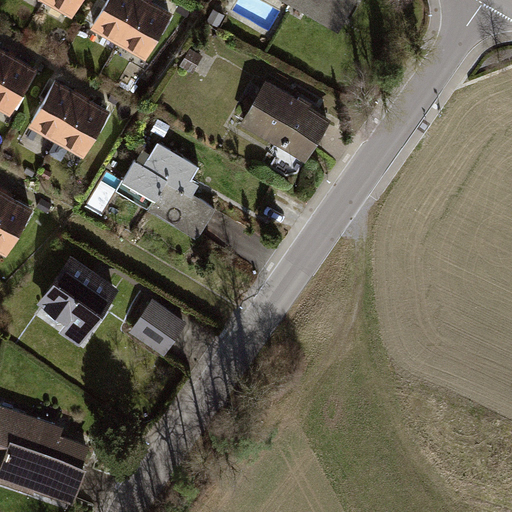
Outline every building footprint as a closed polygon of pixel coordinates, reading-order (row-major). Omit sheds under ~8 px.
[(55,0),(74,11),(80,0),(55,0)] [(107,0),(95,22),(121,37),(142,0),(107,0)] [(142,0),(121,37),(147,53),(172,11),(152,0),(142,0)] [(290,0),(338,28),(354,0),(290,0)] [(0,67),(8,53),(0,48),(0,67)] [(0,67),(0,104),(10,110),(34,68),(8,53),(0,67)] [(31,123),(57,139),(81,97),(55,82),(31,123)] [(266,82),(243,120),(306,157),(328,119),(266,82)] [(57,139),(83,154),(107,112),(81,97),(57,139)] [(158,140),(144,164),(135,158),(123,177),(132,182),(126,192),(199,234),(216,205),(186,188),(199,165),(158,140)] [(0,199),(0,245),(6,249),(30,208),(4,192),(0,199)] [(115,288),(67,255),(34,303),(63,322),(57,330),(77,344),(115,288)] [(153,299),(130,333),(163,356),(187,322),(153,299)] [(13,421),(0,462),(0,489),(72,511),(92,444),(13,421)]
